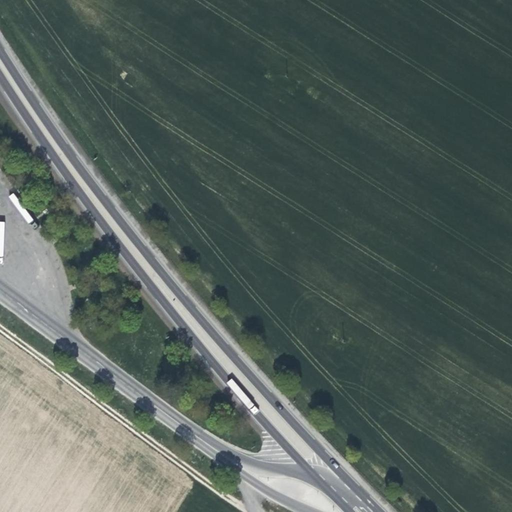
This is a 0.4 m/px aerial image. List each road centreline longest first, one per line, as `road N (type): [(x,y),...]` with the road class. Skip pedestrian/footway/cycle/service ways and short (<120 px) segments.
road 1 (primary): [(378,511),(184,302),(67,154),(0,49)]
road 2 (primary): [(0,78),(146,281),(317,478)]
road 3 (track): [(0,329),(247,511)]
road 4 (tertiary): [(0,291),(210,447)]
